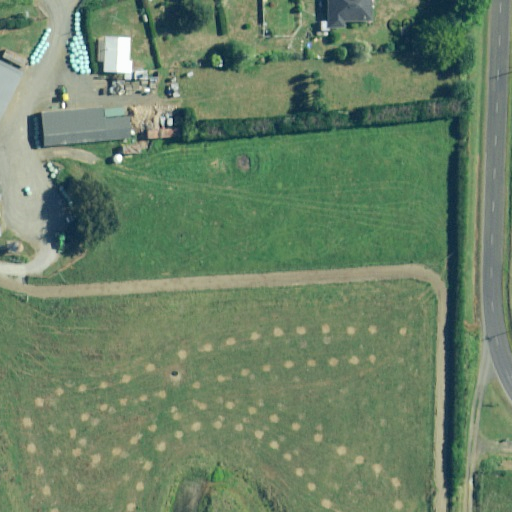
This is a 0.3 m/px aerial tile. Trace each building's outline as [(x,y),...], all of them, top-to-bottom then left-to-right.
[(325,0),(326,21),(319,22),(319,29),(343,29),(343,23),(369,22),(368,0),(325,0)] [(217,32),(218,20),(205,20),(205,32),(217,32)] [(101,72),(121,73),(121,80),(144,81),(144,72),(130,71),(130,63),(126,63),(127,39),(102,38),(101,72)] [(0,111),(18,75),(0,66),(0,111)] [(127,139),(124,106),(38,114),(41,147),(127,139)] [(141,143),(122,143),(123,153),(141,152),(141,143)]
